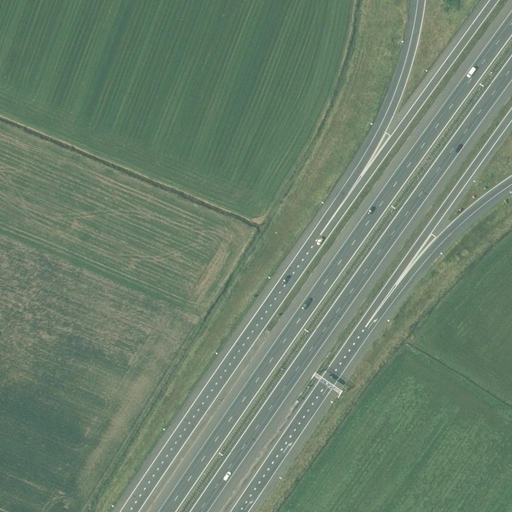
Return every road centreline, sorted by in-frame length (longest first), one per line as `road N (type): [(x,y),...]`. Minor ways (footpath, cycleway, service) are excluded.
road 1 (motorway): [(511,24),(167,511)]
road 2 (motorway): [(200,511),(511,72)]
road 3 (motorway): [(311,253),(133,511)]
road 4 (motorway): [(494,0),(311,253)]
road 5 (motorway): [(421,0),(392,108),(311,253)]
road 6 (motorway): [(363,323),(511,115)]
road 7 (motorway): [(233,511),(363,323)]
road 8 (motorway): [(363,323),(434,245),(511,180)]
